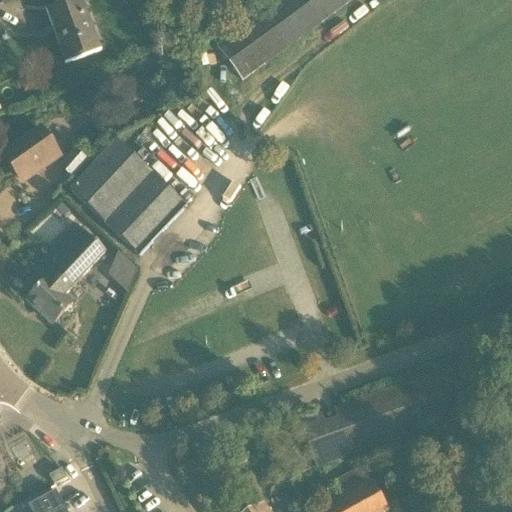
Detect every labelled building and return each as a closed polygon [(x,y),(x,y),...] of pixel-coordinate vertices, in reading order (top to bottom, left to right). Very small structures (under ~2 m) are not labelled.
[(101,52),(82,0),(80,0),(46,13),(65,65),(101,52)] [(354,0),(284,0),(217,49),(242,83),(354,0)] [(60,159),(42,133),(6,157),(21,179),(38,166),(42,172),(60,159)] [(71,194),(139,258),(187,209),(119,144),(71,194)] [(91,165),(76,151),(61,167),(76,181),(91,165)] [(70,213),(62,206),(57,212),(64,219),(70,213)] [(106,254),(79,229),(27,284),(37,294),(28,303),(53,327),(72,306),(64,299),(106,254)] [(413,434),(466,414),(449,368),(333,411),(337,420),(325,424),(322,415),(299,424),(316,471),(413,434)] [(242,451),(232,454),(237,468),(247,464),(242,451)] [(49,478),(54,487),(67,480),(62,471),(49,478)] [(253,511),(387,511),(375,489),(330,511),(267,511),(263,505),(253,511)] [(64,511),(53,491),(28,506),(30,511),(64,511)]
